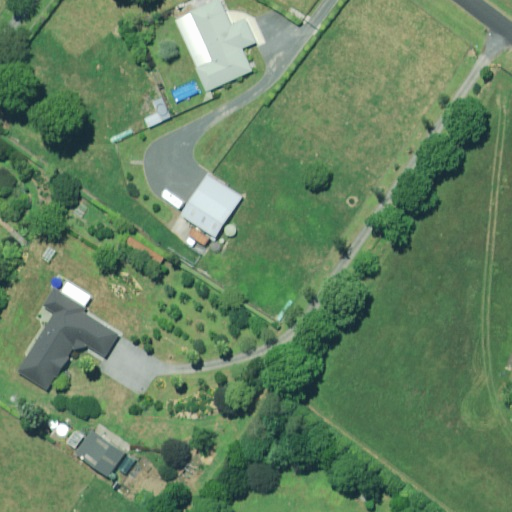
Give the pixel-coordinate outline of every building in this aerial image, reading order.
[(234,27),(223,0),(196,12),(197,14),(180,22),(210,92),(255,73),(245,49),(259,44),(249,21),(234,27)] [(173,119),(165,100),(156,104),(161,114),(148,120),(152,128),(173,119)] [(244,198),(209,176),(184,217),(220,238),(244,198)] [(88,308),(58,290),(48,308),(58,315),(22,373),(52,391),(79,347),(86,351),(88,346),(108,358),(122,336),(85,313),(88,308)] [(86,438),(77,432),(69,444),(78,450),(86,438)] [(126,454),(94,434),(79,457),(112,477),(126,454)] [(131,455),(118,473),(126,478),(139,460),(131,455)]
